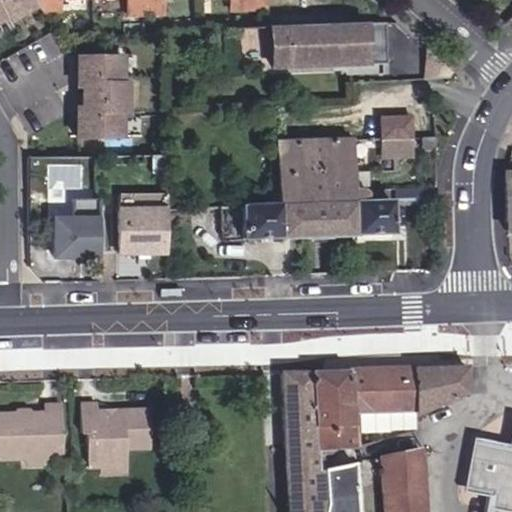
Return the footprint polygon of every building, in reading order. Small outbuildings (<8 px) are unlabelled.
[(0,0),(0,21),(8,17),(10,21),(36,6),(31,0),(0,0)] [(31,0),(36,6),(42,13),(58,12),(57,0),(126,0),(127,15),(162,13),(161,0),(229,0),(230,10),(265,8),(264,0),(31,0)] [(386,63),(385,21),(267,25),(268,69),(386,63)] [(413,80),(439,78),(447,68),(421,43),(413,80)] [(77,138),(121,137),(120,111),(125,111),(125,84),(120,84),(120,58),(76,59),(77,87),(82,87),(82,110),(77,110),(77,138)] [(411,148),(411,117),(380,117),(381,149),(411,148)] [(353,189),(351,140),(273,142),(276,195),(268,196),(262,206),(241,207),(243,241),(392,234),(391,200),(368,201),(362,189),(353,189)] [(79,257),(97,257),(97,200),(70,200),(70,220),(52,220),(52,257),(70,257),(70,255),(79,255),(79,257)] [(121,254),(168,253),(168,211),(120,211),(121,254)] [(467,392),(465,365),(413,367),(415,410),(415,414),(467,392)] [(352,412),(415,410),(413,367),(309,370),(315,450),(354,446),(352,412)] [(316,469),(315,450),(309,370),(278,372),(284,511),(319,511),(319,510),(316,469)] [(150,446),(148,407),(115,408),(115,415),(106,415),(105,408),(96,409),(95,401),(79,402),(80,430),(85,430),(87,466),(98,465),(114,464),(125,453),(124,447),(150,446)] [(43,403),(43,410),(30,411),(28,415),(15,416),(10,411),(0,411),(0,457),(19,458),(46,457),(60,457),(59,402),(43,403)] [(27,407),(14,408),(10,411),(15,416),(28,415),(30,411),(27,407)] [(511,511),(511,442),(511,450),(476,443),(467,490),(488,494),(484,511),(511,511)] [(379,458),(382,511),(422,511),(418,450),(379,458)] [(98,475),(126,474),(125,453),(114,464),(98,465),(98,475)] [(26,467),(38,468),(46,457),(19,458),(26,467)] [(325,511),(354,511),(352,465),(325,472),(326,503),(325,511)]
